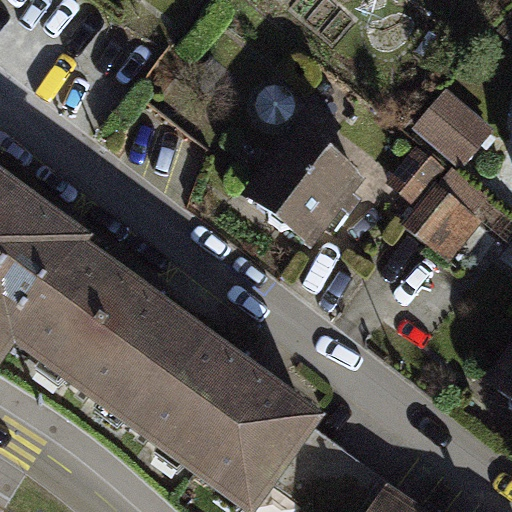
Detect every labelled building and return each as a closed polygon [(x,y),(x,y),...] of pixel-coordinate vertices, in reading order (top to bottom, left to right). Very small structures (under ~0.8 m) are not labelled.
[(422,132),(472,170),(502,130),(452,92),(422,132)] [(366,189),(299,136),(249,197),(316,251),(366,189)] [(448,261),(488,227),(450,184),(410,218),(448,261)] [(25,347),(256,511),(260,511),(319,430),(249,380),(89,266),(12,211),(0,202),(0,381),(0,382),(25,347)] [(511,355),(488,387),(511,405),(511,355)] [(370,511),(398,511),(379,499),(370,511)]
